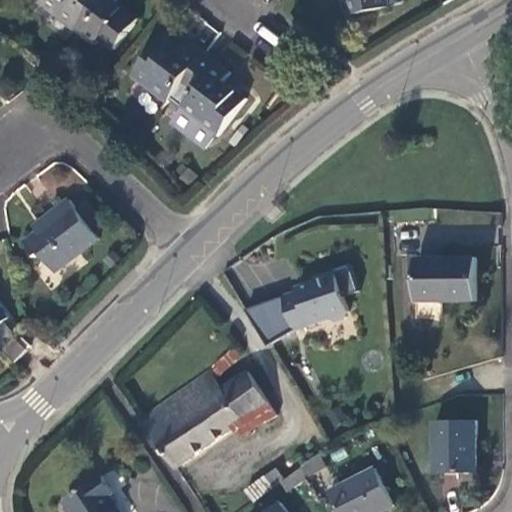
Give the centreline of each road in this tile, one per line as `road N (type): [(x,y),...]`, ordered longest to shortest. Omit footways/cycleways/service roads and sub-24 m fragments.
road 1 (residential): [(459,31),(328,122),(192,250)]
road 2 (residential): [(192,250),(0,431)]
road 3 (residential): [(192,250),(65,133),(38,120),(0,149)]
road 4 (unknown): [(192,250),(307,410),(284,455)]
road 5 (residential): [(459,31),(511,141)]
